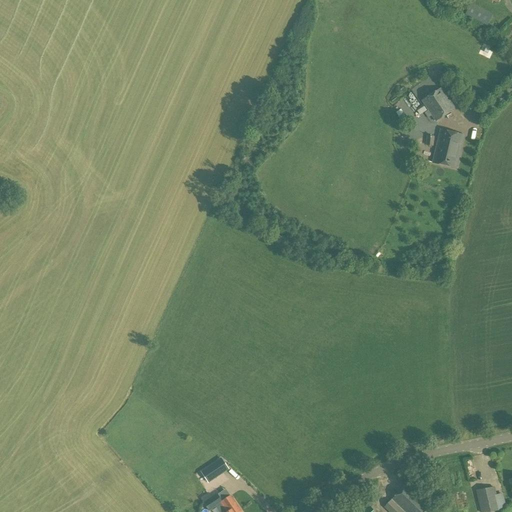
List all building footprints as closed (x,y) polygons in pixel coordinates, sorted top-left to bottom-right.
[(486,25),(492,15),(471,3),(465,14),(486,25)] [(435,122),(455,109),(442,87),(421,100),(435,122)] [(456,168),(463,135),(441,130),(433,163),(456,168)] [(433,146),(434,136),(426,136),(426,145),(433,146)] [(220,458),(207,467),(215,478),(228,469),(220,458)] [(424,499),(408,482),(384,507),(388,511),(437,511),(439,510),(426,498),(424,499)] [(480,511),(489,511),(500,510),(494,487),(476,491),(480,511)] [(220,503),(226,511),(240,511),(241,511),(230,495),(230,496),(222,501),(217,494),(212,498),(209,494),(208,493),(200,498),(208,511),(216,506),(220,503)] [(375,511),(365,502),(355,511),(375,511)]
